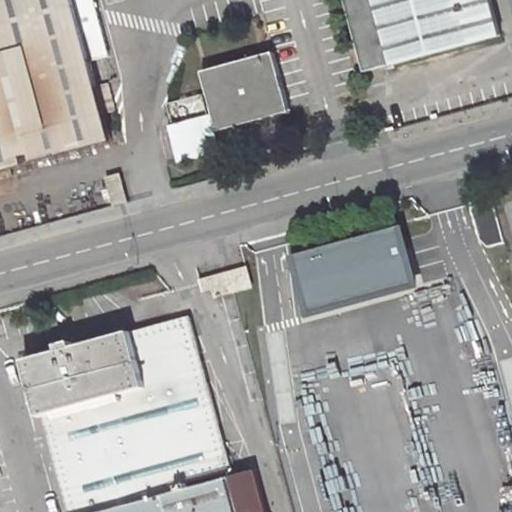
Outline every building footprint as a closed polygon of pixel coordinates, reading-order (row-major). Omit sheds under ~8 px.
[(0,0),(0,176),(2,176),(0,170),(121,137),(113,110),(124,107),(117,80),(106,83),(99,58),(117,52),(101,0),(0,0)] [(345,0),(364,69),(394,62),(377,0),(345,0)] [(377,0),(394,62),(503,33),(494,0),(377,0)] [(282,46),(211,64),(227,126),(299,108),(282,46)] [(217,112),(181,121),(191,157),(227,147),(217,112)] [(382,116),(369,120),(373,133),(386,129),(382,116)] [(113,174),(121,202),(137,197),(130,169),(113,174)] [(475,206),(484,240),(493,248),(508,244),(496,201),(475,206)] [(405,228),(293,258),(308,318),(421,289),(405,228)] [(253,283),(248,265),(227,270),(232,289),(253,283)] [(216,293),(232,289),(227,270),(204,277),(207,287),(214,286),(216,293)] [(267,511),(255,468),(189,486),(187,481),(175,485),(177,489),(174,490),(172,483),(231,467),(190,313),(74,345),(73,341),(57,345),(58,349),(25,359),(40,415),(43,415),(68,511),(267,511)]
